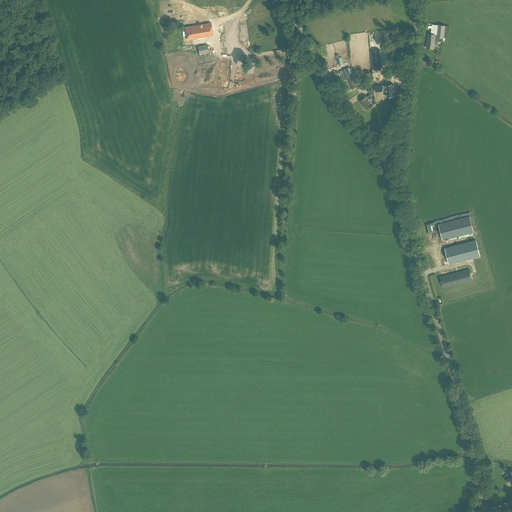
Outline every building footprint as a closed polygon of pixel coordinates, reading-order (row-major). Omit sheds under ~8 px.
[(214,3),(213,4),(216,10),(228,5),(226,0),(218,0),(219,1),(218,0),(213,2),(214,3)] [(185,27),(187,40),(213,35),(210,23),(205,24),(194,26),(185,27)] [(443,41),(443,38),(445,38),(449,26),(445,26),(438,25),(437,35),(428,34),(427,48),(434,49),(435,41),(439,42),(439,40),(443,41)] [(218,38),(225,37),(224,29),(217,30),(218,38)] [(198,46),(199,54),(208,53),(207,44),(198,46)] [(374,71),(381,70),(379,50),(372,51),(374,71)] [(212,88),(214,58),(205,57),(202,88),(212,88)] [(220,73),(219,77),(223,78),(221,86),(226,87),(228,77),(226,77),(227,75),(228,75),(229,70),(228,70),(229,63),(221,61),(219,73),(220,73)] [(237,67),(235,79),(241,80),(243,69),(237,67)] [(111,71),(113,78),(123,75),(121,68),(111,71)] [(347,75),(352,89),(357,87),(351,74),(349,74),(347,75)] [(385,84),(385,85),(383,85),(383,91),(386,91),(386,97),(394,96),(394,92),(394,88),(393,88),(393,84),(385,84)] [(369,100),(374,96),(374,91),(367,96),(366,96),(359,101),(361,103),(362,103),(364,107),(365,109),(366,109),(366,110),(373,105),(369,100)] [(470,216),(439,224),(443,240),(474,232),(468,233),(464,218),(470,217),(470,216)] [(426,240),(441,237),(440,233),(439,234),(438,231),(430,232),(431,237),(426,238),(426,240)] [(476,240),(445,248),(449,264),(480,256),(476,240)] [(470,269),(440,277),(443,287),(472,280),(470,269)]
